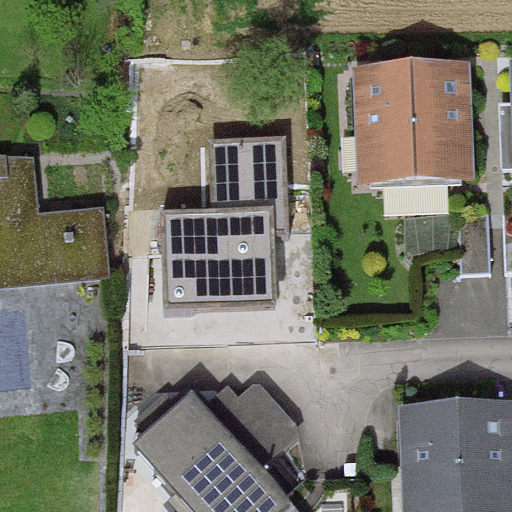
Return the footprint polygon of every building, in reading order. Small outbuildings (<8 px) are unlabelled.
[(511,56),(510,57),(511,102),(499,103),(502,170),(511,169),(511,56)] [(469,61),(352,67),(358,184),(475,179),(469,61)] [(289,234),(286,136),(208,138),(210,207),(159,208),(163,310),(275,306),(275,299),(278,299),(276,234),(289,234)] [(34,157),(0,155),(0,287),(19,286),(8,175),(36,172),(34,157)] [(110,277),(103,208),(40,215),(36,172),(8,175),(19,286),(110,277)] [(511,212),(503,213),(505,275),(511,274),(511,212)] [(491,274),(489,213),(459,214),(460,275),(491,274)] [(228,383),(204,404),(264,471),(298,442),(296,422),(261,383),(252,384),(239,395),(228,383)] [(204,404),(192,390),(176,404),(165,393),(135,420),(145,432),(132,443),(177,492),(194,511),(284,511),(293,505),(264,471),(204,404)] [(511,511),(511,399),(400,403),(403,511),(511,511)] [(299,511),(293,505),(284,511),(194,511),(177,492),(166,502),(174,511),(299,511)]
